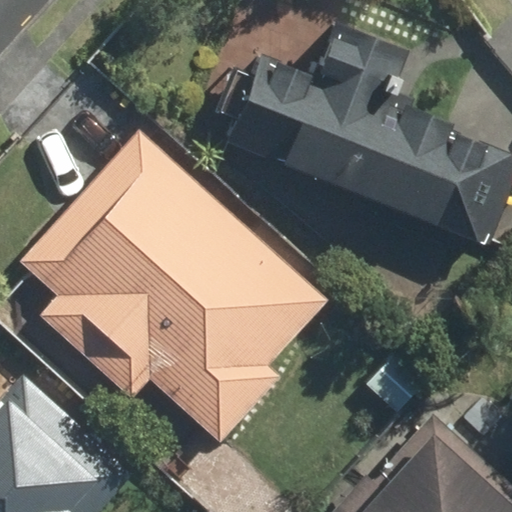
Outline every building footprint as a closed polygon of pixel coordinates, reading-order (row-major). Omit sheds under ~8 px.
[(264,50),(228,136),(485,243),(511,177),(511,146),(380,91),(399,45),(337,20),(316,71),(264,50)] [(265,360),(324,294),(142,131),(26,261),(50,283),(28,308),(129,398),(148,377),(173,399),(157,416),(188,443),(204,425),(220,440),(280,373),(265,360)] [(390,352),(362,381),(395,413),(423,383),(390,352)] [(16,367),(0,384),(0,511),(94,511),(131,473),(16,367)] [(511,501),(511,481),(432,410),(374,476),(368,471),(331,511),(511,511),(511,506),(509,504),(511,501)]
